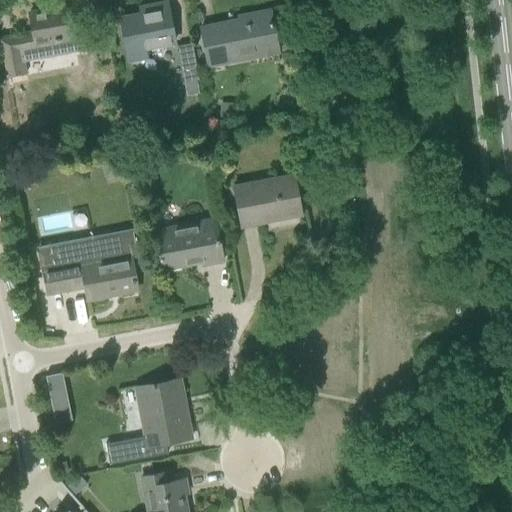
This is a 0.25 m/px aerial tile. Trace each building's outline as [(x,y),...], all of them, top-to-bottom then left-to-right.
[(0,37),(0,55),(4,78),(26,74),(22,52),(37,49),(36,45),(70,38),(64,7),(29,14),(32,31),(0,37)] [(120,18),(124,38),(129,62),(148,59),(147,48),(174,43),(167,9),(120,18)] [(283,11),(274,13),(275,20),(285,19),(283,11)] [(201,29),(205,48),(209,66),(249,58),(248,52),(276,47),(273,32),(269,12),(251,15),(252,19),(201,29)] [(199,81),(192,44),(177,47),(184,84),(196,81),(199,81)] [(196,81),(184,84),(186,95),(198,93),(196,81)] [(220,103),(220,118),(232,118),(233,103),(220,103)] [(117,160),(102,164),(105,177),(120,174),(117,160)] [(31,171),(16,174),(18,186),(22,185),(29,183),(32,178),(31,171)] [(237,207),(241,226),(301,215),(297,195),(293,176),(234,187),(237,207)] [(156,235),(163,270),(202,262),(203,266),(222,262),(219,243),(214,219),(190,224),(190,228),(156,235)] [(136,291),(130,259),(137,257),(132,231),(38,249),(41,266),(47,295),(85,287),(87,300),(136,291)] [(69,371),(49,374),(54,422),(74,420),(69,371)] [(191,438),(180,379),(134,388),(138,408),(144,437),(121,442),(123,450),(107,453),(109,465),(167,454),(165,443),(191,438)] [(62,463),(56,464),(58,476),(64,474),(67,474),(65,463),(62,463)] [(149,495),(151,511),(186,511),(186,509),(183,510),(180,495),(187,494),(184,479),(167,483),(165,473),(141,477),(145,496),(149,495)] [(79,476),(68,486),(75,494),(86,484),(79,476)]
